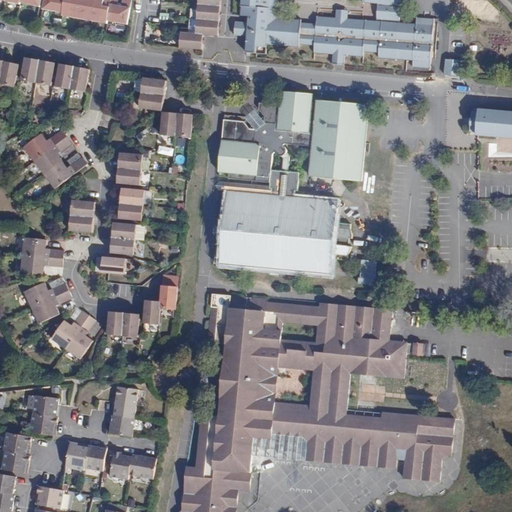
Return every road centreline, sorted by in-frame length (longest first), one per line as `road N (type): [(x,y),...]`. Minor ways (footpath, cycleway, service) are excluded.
road 1 (residential): [(104,53),(86,136),(105,171),(102,237),(84,250),(71,279),(83,302),(128,303)]
road 2 (residential): [(133,57),(436,87)]
road 3 (residential): [(24,511),(34,478),(62,439),(96,427)]
